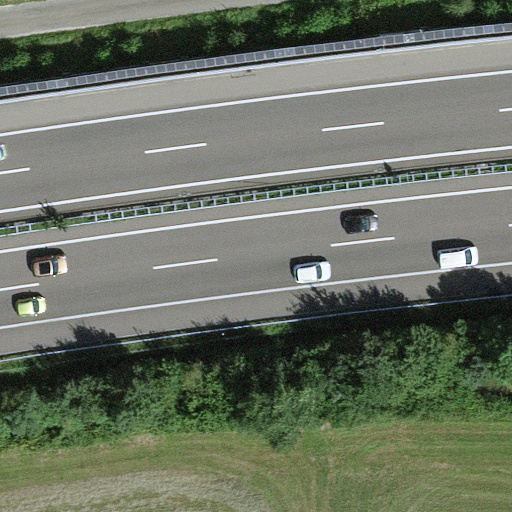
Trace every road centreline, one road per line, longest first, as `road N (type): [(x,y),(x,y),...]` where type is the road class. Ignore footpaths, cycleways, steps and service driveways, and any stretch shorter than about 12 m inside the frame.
road 1 (motorway): [(0,289),(511,224)]
road 2 (motorway): [(511,108),(0,172)]
road 3 (unclassified): [(175,0),(0,22)]
